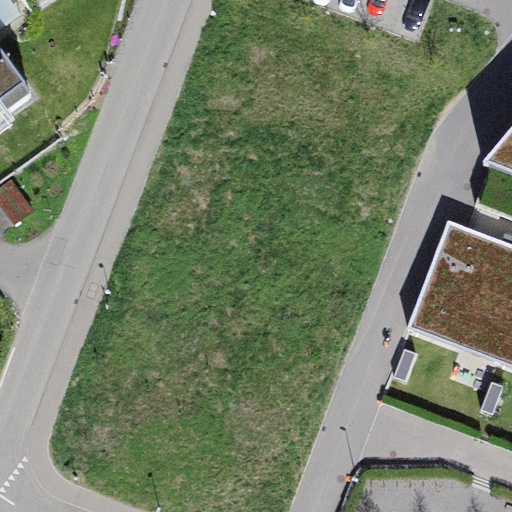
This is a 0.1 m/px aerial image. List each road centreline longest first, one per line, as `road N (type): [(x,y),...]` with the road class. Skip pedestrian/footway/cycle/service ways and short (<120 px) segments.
road 1 (residential): [(312,511),(448,178),(469,134),(511,80)]
road 2 (residential): [(0,440),(165,0)]
